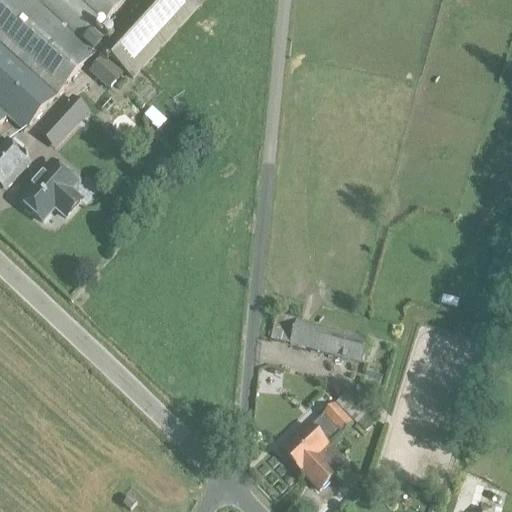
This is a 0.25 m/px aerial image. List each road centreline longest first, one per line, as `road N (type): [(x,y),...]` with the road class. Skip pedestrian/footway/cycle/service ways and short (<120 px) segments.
road 1 (unclassified): [(227,481),(241,454),(284,0)]
road 2 (unclassified): [(227,481),(0,267)]
